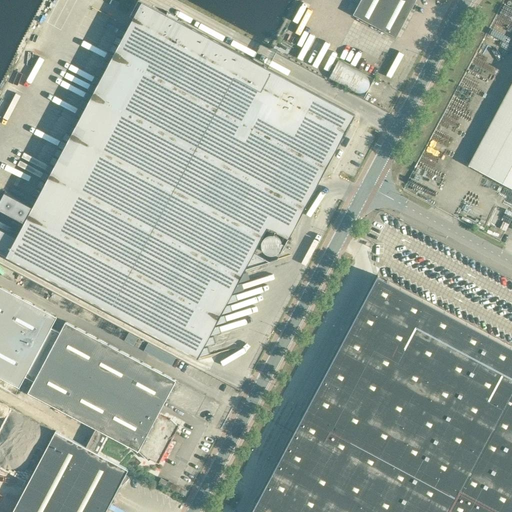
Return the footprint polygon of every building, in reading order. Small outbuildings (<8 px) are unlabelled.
[(0,228),(0,252),(198,357),(245,269),(278,259),(355,114),(178,20),(179,18),(180,19),(180,18),(167,11),(167,12),(168,12),(166,14),(140,0),(138,0),(130,15),(133,17),(16,237),(0,228)] [(360,0),(353,14),(396,37),(415,0),(360,0)] [(364,97),(374,79),(339,60),(329,78),(364,97)] [(511,82),(479,144),(468,165),(511,188),(511,82)] [(511,511),(511,347),(377,275),(251,511),(511,511)] [(98,453),(108,434),(128,445),(138,450),(137,452),(138,452),(138,451),(139,451),(149,460),(150,459),(151,459),(159,464),(172,439),(171,439),(169,438),(180,427),(170,418),(169,420),(168,420),(169,419),(158,414),(165,400),(176,380),(128,354),(66,321),(60,332),(51,328),(57,317),(0,286),(0,386),(15,395),(25,377),(34,381),(28,392),(96,428),(86,447),(56,431),(12,511),(105,511),(128,469),(98,453)] [(188,491),(177,485),(169,480),(168,482),(161,478),(159,482),(186,496),(188,491)] [(230,506),(234,508),(241,497),(236,495),(230,506)]
